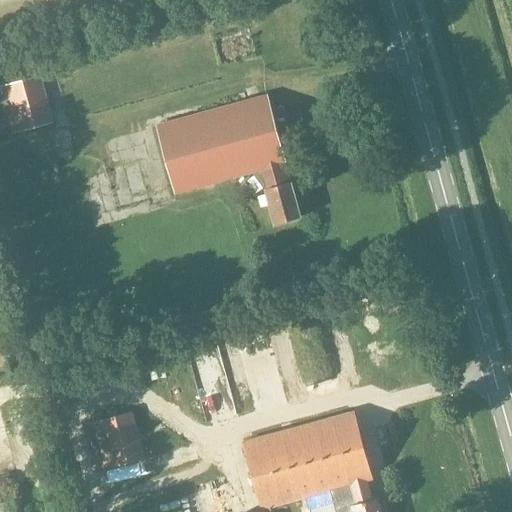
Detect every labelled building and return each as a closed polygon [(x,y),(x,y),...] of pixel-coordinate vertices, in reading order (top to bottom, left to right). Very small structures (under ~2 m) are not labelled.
[(14,132),(52,121),(39,74),(0,85),(14,132)] [(265,96),(155,126),(174,193),(250,172),(263,189),(273,225),(298,218),(289,182),(288,183),(283,163),(265,96)] [(114,216),(135,209),(132,199),(144,195),(133,160),(118,165),(121,175),(103,181),(114,216)] [(396,290),(406,288),(404,281),(394,284),(396,290)] [(91,422),(104,469),(143,458),(130,411),(91,422)] [(370,479),(351,412),(242,442),(260,509),(348,485),(353,504),(350,506),(351,511),(378,511),(375,499),(370,500),(365,481),(370,479)] [(109,487),(115,511),(119,511),(124,511),(174,511),(170,494),(173,493),(168,472),(109,487)]
